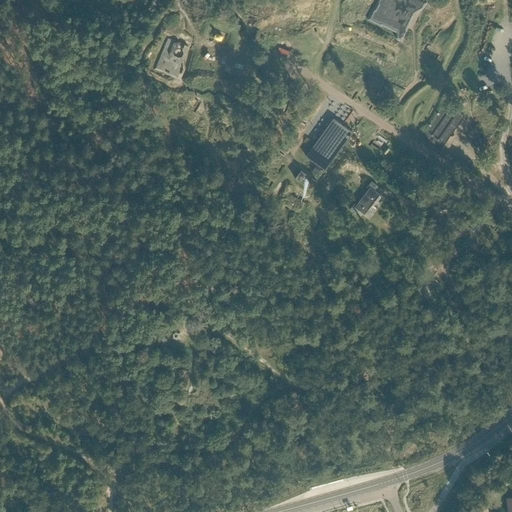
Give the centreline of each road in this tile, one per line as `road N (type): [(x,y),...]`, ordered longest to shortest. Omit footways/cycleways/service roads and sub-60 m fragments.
road 1 (track): [(506,207),(511,102),(498,77),(502,18)]
road 2 (tertiary): [(387,481),(453,456),(511,415)]
